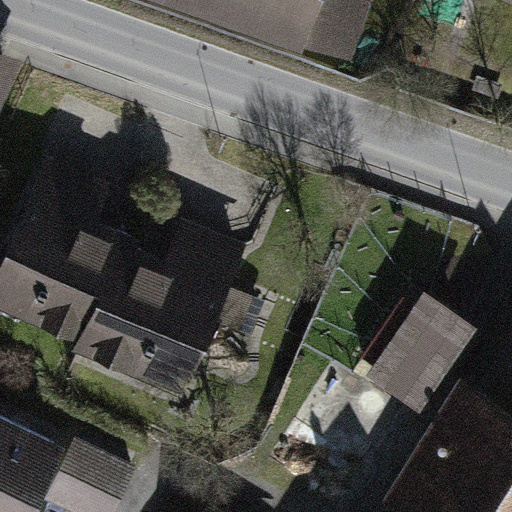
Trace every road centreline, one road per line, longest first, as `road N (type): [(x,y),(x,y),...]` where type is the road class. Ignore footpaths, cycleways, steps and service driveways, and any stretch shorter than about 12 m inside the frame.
road 1 (tertiary): [(0,5),(511,188)]
road 2 (unknown): [(253,511),(206,485),(181,482),(157,486),(126,511)]
